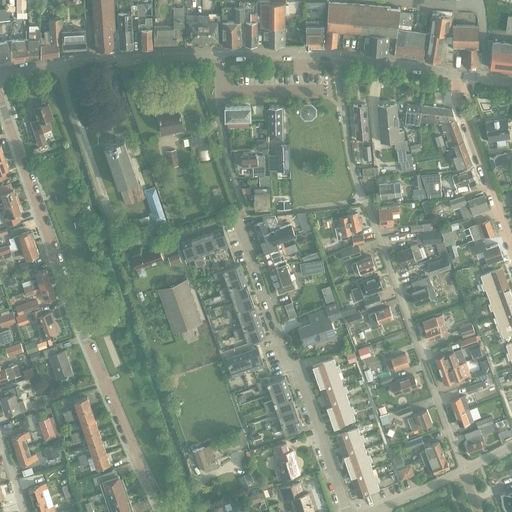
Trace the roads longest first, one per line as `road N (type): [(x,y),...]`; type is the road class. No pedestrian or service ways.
road 1 (residential): [(164,511),(83,337),(0,98)]
road 2 (residential): [(464,470),(350,162),(336,55)]
road 3 (residential): [(346,511),(240,218)]
road 4 (residential): [(62,66),(218,53),(336,55)]
road 5 (residential): [(511,249),(452,73)]
road 6 (residential): [(116,240),(62,66)]
road 7 (residential): [(479,6),(324,0)]
